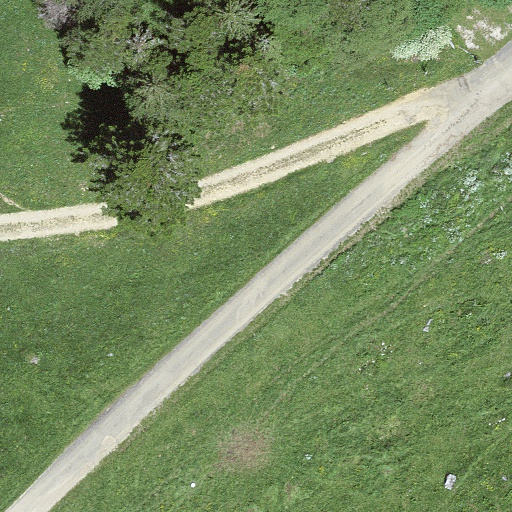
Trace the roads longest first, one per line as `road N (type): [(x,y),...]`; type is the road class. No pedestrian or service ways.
road 1 (track): [(497,79),(29,511)]
road 2 (track): [(0,229),(106,216),(194,194),(497,79)]
